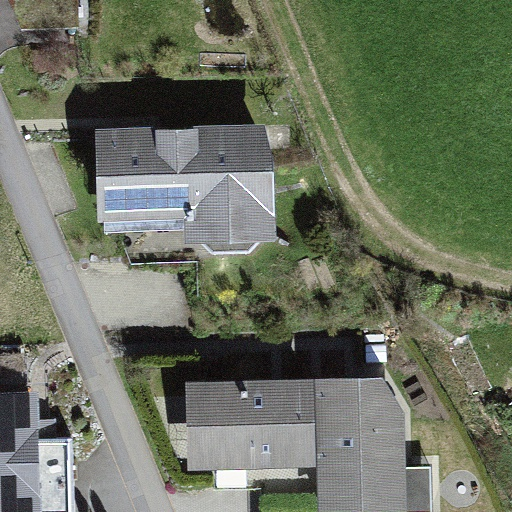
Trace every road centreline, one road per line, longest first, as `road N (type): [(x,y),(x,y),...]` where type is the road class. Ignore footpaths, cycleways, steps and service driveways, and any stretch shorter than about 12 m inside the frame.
road 1 (residential): [(0,134),(159,511)]
road 2 (track): [(511,278),(377,219),(283,0)]
